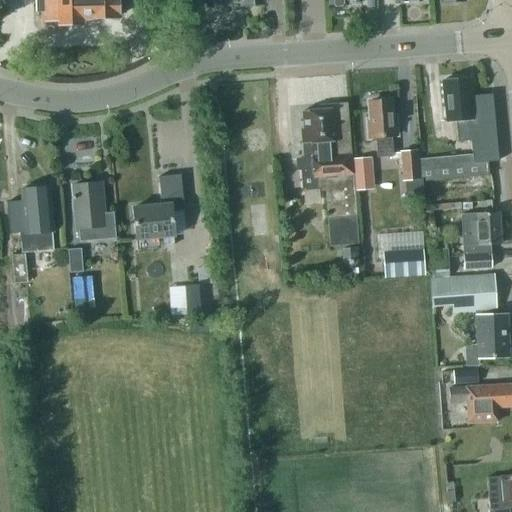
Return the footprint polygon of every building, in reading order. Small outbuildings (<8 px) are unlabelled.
[(41,11),(41,25),(75,23),(79,22),(79,20),(117,18),(117,14),(122,13),(121,0),(35,0),(36,12),(41,11)] [(206,0),(207,3),(209,9),(213,8),(214,3),(242,1),(242,4),(262,3),(261,0),(206,0)] [(470,78),(443,80),(445,107),(443,110),(443,116),(446,118),(446,121),(456,120),(458,135),(471,134),(470,125),(474,125),(471,97),(472,97),(470,78)] [(474,125),(470,125),(471,134),(473,157),(473,165),(487,163),(498,162),(492,95),(472,97),(471,97),(474,125)] [(391,116),(390,101),(367,103),(369,121),(366,121),(367,125),(364,126),(364,135),(368,134),(368,139),(375,138),(377,155),(392,154),(390,136),(397,136),(395,116),(391,116)] [(335,110),(333,110),(333,105),(317,107),(318,111),(302,113),(303,129),(300,129),(302,144),(304,158),(300,159),(303,192),(325,190),(330,248),(361,245),(347,110),(335,112),(335,110)] [(402,182),(418,180),(416,161),(416,153),(399,154),(402,182)] [(473,157),(418,161),(420,178),(425,178),(425,183),(488,177),(487,163),(473,165),(473,157)] [(182,209),(179,173),(158,175),(161,205),(132,207),(135,239),(161,237),(162,247),(173,246),(172,236),(175,235),(173,210),(182,209)] [(100,183),(72,185),(76,230),(78,230),(79,242),(116,238),(113,212),(103,213),(100,183)] [(28,233),(43,231),(45,244),(57,242),(51,186),(24,188),(28,233)] [(461,219),(462,237),(464,271),(491,269),(490,247),(500,247),(498,216),(461,219)] [(80,249),(67,250),(69,274),(82,273),(80,249)] [(342,251),(345,271),(358,269),(355,249),(342,251)] [(26,282),(23,252),(10,253),(13,283),(26,282)] [(431,278),(448,277),(447,265),(431,265),(431,278)] [(493,275),(430,279),(433,314),(435,314),(434,308),(433,280),(449,279),(451,307),(452,313),(476,311),(480,347),(467,348),(463,352),(465,369),(478,367),(477,360),(481,359),(508,357),(505,315),(496,316),(493,275)] [(185,287),(186,317),(212,316),(211,286),(185,287)] [(476,370),(452,371),(440,372),(440,384),(477,382),(476,370)] [(511,407),(510,386),(448,390),(449,403),(465,402),(466,424),(496,422),(495,408),(511,407)] [(511,508),(511,477),(486,480),(488,511),(508,511),(508,509),(511,508)] [(453,491),(445,492),(446,503),(454,502),(453,491)]
